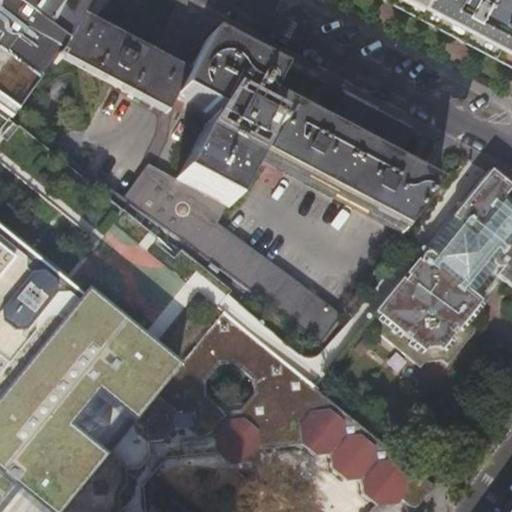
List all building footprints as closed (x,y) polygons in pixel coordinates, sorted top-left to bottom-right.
[(0,0),(0,113),(9,120),(49,62),(80,17),(88,0),(0,0)] [(511,0),(392,0),(412,10),(459,36),(511,63),(511,0)] [(205,41),(186,74),(172,67),(117,37),(80,17),(49,62),(50,67),(61,59),(164,114),(174,98),(215,119),(210,129),(203,127),(175,180),(147,166),(121,200),(319,345),(339,317),(215,224),(225,206),(227,207),(228,206),(253,159),(254,159),(262,162),(400,236),(437,186),(424,179),(395,165),(412,131),(363,105),(341,93),(324,125),(321,126),(296,113),(266,97),(265,94),(274,77),(247,63),(205,41)] [(0,511),(59,511),(69,499),(220,315),(295,378),(306,364),(319,345),(121,200),(9,120),(0,113),(0,511)] [(492,173),(489,172),(366,324),(420,369),(425,362),(441,361),(447,366),(475,331),(465,322),(499,280),(511,290),(511,215),(498,204),(511,189),(501,181),(492,173)] [(142,511),(141,491),(165,461),(216,456),(228,466),(242,464),(253,452),(299,447),(312,457),(327,456),(327,470),(342,482),(357,480),(358,495),(371,506),(365,511),(411,511),(428,488),(295,378),(220,315),(174,372),(130,425),(101,461),(69,499),(58,511),(142,511)]
